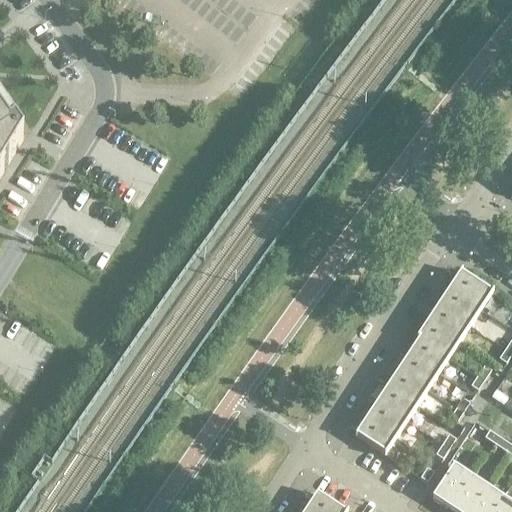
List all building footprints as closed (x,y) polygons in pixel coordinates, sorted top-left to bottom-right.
[(0,178),(22,142),(14,130),(0,110),(0,178)] [(461,275),(456,283),(449,292),(481,313),(492,296),(461,275)] [(481,313),(449,292),(439,308),(470,329),(481,313)] [(470,329),(439,308),(428,324),(460,345),(470,329)] [(460,345),(428,324),(422,334),(424,335),(420,342),(449,361),(460,345)] [(449,361),(420,342),(409,358),(438,377),(449,361)] [(511,357),(511,356),(505,352),(499,362),(506,367),(511,357)] [(438,377),(409,358),(398,374),(428,393),(438,377)] [(484,370),(477,380),(484,384),(491,374),(484,370)] [(428,393),(398,374),(388,390),(417,409),(428,393)] [(484,384),(477,380),(470,390),(477,394),(484,384)] [(417,409),(388,390),(377,406),(407,425),(417,409)] [(463,402),(456,412),(463,416),(470,406),(463,402)] [(407,425),(377,406),(367,422),(396,441),(407,425)] [(463,416),(456,412),(449,422),(456,426),(463,416)] [(396,441),(367,422),(356,439),(385,458),(396,441)] [(499,441),(489,434),(484,441),(494,448),(499,441)] [(448,438),(442,448),(449,453),(455,443),(448,438)] [(510,448),(499,441),(494,448),(506,455),(510,448)] [(449,453),(442,448),(435,458),(442,463),(449,453)] [(432,501),(448,511),(470,480),(453,468),(432,501)] [(420,481),(427,486),(434,476),(427,471),(420,481)] [(471,511),(486,490),(470,480),(448,511),(471,511)] [(494,511),(502,501),(486,490),(471,511),(494,511)] [(339,511),(317,497),(312,504),(307,511),(339,511)] [(511,511),(511,507),(502,501),(494,511),(511,511)]
